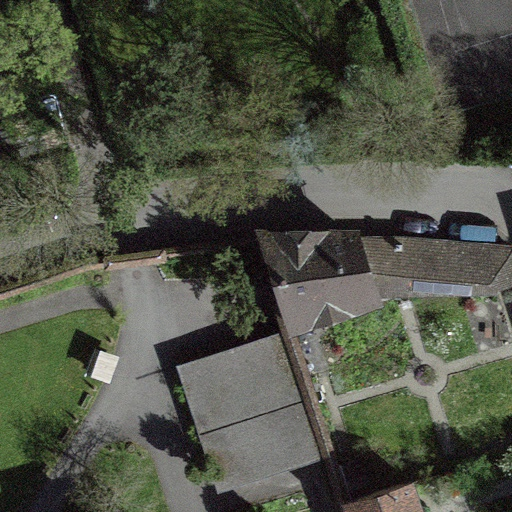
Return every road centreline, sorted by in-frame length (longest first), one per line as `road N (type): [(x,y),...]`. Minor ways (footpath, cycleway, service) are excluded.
road 1 (residential): [(511,217),(250,204),(107,235)]
road 2 (residential): [(107,235),(45,0)]
